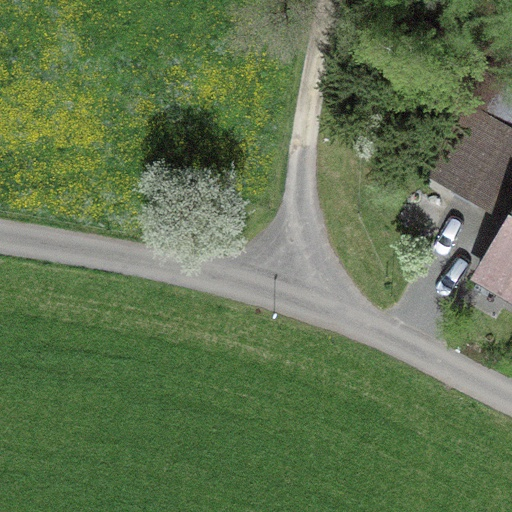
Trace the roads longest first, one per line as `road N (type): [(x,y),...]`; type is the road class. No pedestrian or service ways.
road 1 (residential): [(0,238),(298,285),(511,414)]
road 2 (track): [(298,285),(350,0)]
